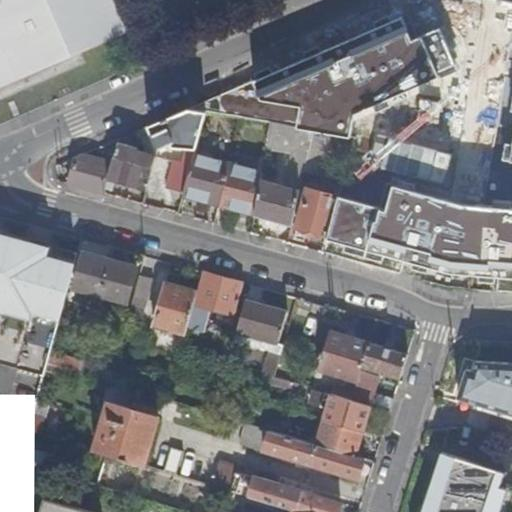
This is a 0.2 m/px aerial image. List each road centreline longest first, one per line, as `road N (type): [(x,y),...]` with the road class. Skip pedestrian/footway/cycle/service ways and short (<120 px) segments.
road 1 (residential): [(446,318),(398,294),(46,200),(3,164)]
road 2 (unclassified): [(372,0),(3,164)]
road 3 (residential): [(381,511),(446,318)]
